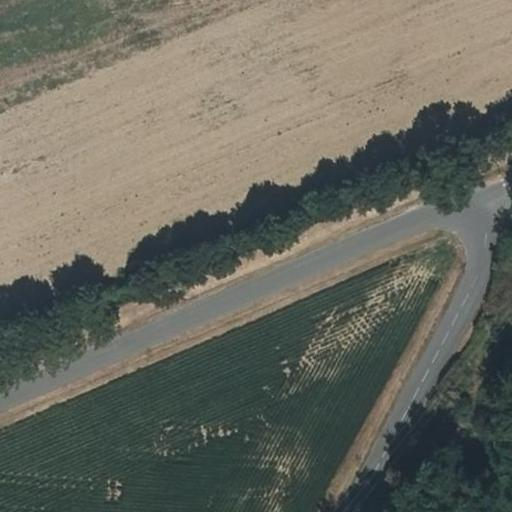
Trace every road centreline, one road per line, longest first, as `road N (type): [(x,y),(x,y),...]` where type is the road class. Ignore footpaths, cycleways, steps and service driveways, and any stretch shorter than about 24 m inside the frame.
road 1 (unclassified): [(481,198),(0,397)]
road 2 (unclassified): [(354,511),(444,348),(485,245),(481,198)]
